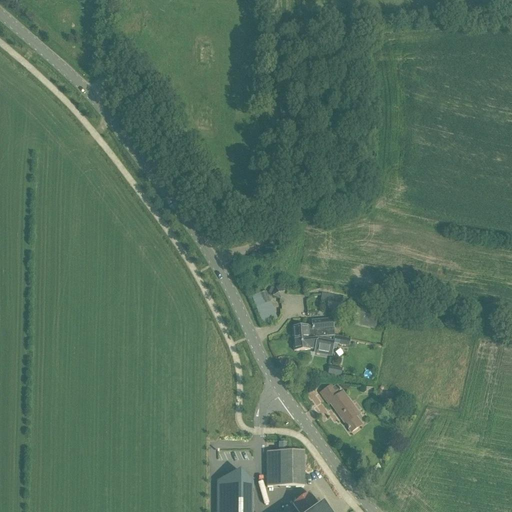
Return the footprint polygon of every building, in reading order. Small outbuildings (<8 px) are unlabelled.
[(199,42),(198,62),(209,62),(209,42),(199,42)] [(266,293),(259,295),(264,306),(270,303),(266,293)] [(343,298),(329,296),(326,309),(340,312),(343,298)] [(380,311),(358,305),(355,319),(377,324),(380,311)] [(308,329),(308,328),(292,329),(293,340),(314,338),(324,338),(334,339),(335,338),(340,340),(350,342),(350,341),(334,338),(332,321),(312,322),(313,328),(308,329)] [(294,352),(303,351),(310,351),(310,350),(315,350),(315,352),(331,355),(334,339),(324,338),(314,338),(293,340),(294,352)] [(342,369),(330,367),(328,376),(340,378),(342,369)] [(331,404),(345,425),(354,419),(348,411),(353,408),(342,393),(336,386),(332,389),(331,387),(320,395),(328,406),(331,404)] [(396,395),(386,394),(384,401),(394,403),(396,395)] [(304,488),(304,454),(267,453),(267,488),(304,488)] [(217,482),(217,511),(251,511),(252,483),(251,483),(239,492),(217,482)] [(324,511),(323,509),(320,511),(309,495),(285,511),(324,511)]
